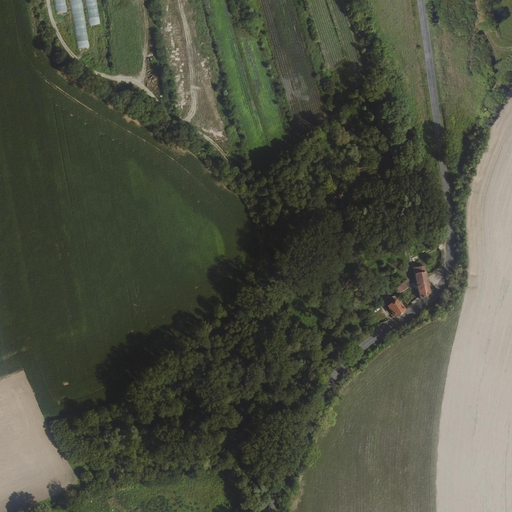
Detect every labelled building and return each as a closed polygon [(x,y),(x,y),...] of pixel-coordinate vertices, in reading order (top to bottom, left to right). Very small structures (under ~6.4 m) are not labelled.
[(66,11),(64,0),(53,0),(55,13),(66,11)] [(69,0),(76,48),(87,46),(81,0),(69,0)] [(95,0),(85,0),(89,25),(99,24),(95,0)] [(415,274),(417,284),(417,286),(419,290),(429,287),(426,271),(415,274)] [(396,285),(379,287),(379,292),(378,292),(379,296),(381,298),(391,296),(392,298),(398,297),(396,285)] [(428,295),(431,293),(429,287),(419,290),(420,295),(411,302),(413,304),(428,295)] [(386,305),(392,318),(403,311),(397,298),(386,305)]
